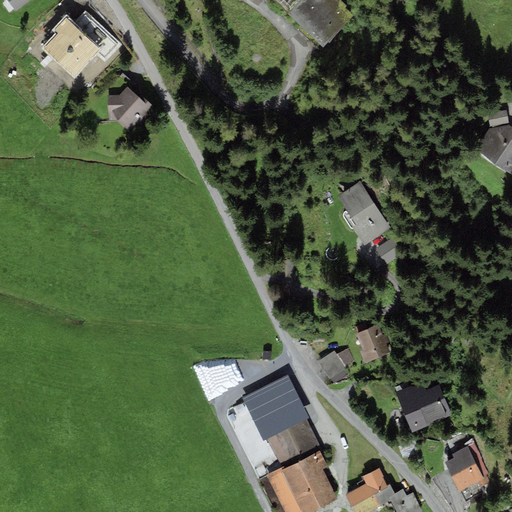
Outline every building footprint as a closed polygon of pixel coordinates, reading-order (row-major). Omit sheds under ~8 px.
[(6,0),(16,12),(29,0),(6,0)] [(329,44),(353,15),(344,8),(347,6),(340,0),(274,0),(289,12),(287,14),(323,48),(328,42),(329,44)] [(122,45),(85,10),(74,22),(66,14),(51,31),(55,34),(42,48),(73,78),(96,54),(105,62),(122,45)] [(152,105),(142,96),(140,98),(127,87),(120,95),(107,95),(109,121),(118,121),(129,131),(152,105)] [(490,127),(509,123),(506,110),(487,114),(490,127)] [(475,149),(511,174),(511,126),(509,124),(489,128),(475,149)] [(390,228),(359,181),(338,195),(357,225),(352,228),(364,246),(369,242),(390,228)] [(392,238),(375,249),(386,265),(403,255),(392,238)] [(383,336),(378,325),(357,334),(363,350),(360,352),(365,364),(368,362),(390,353),(386,343),(389,342),(386,335),(383,336)] [(347,369),(345,366),(354,360),(347,349),(337,355),(334,351),(318,361),(330,380),(331,380),(345,371),(347,369)] [(345,371),(331,380),(334,384),(348,375),(345,371)] [(309,418),(287,375),(241,398),(263,441),(267,439),(306,419),(309,418)] [(396,393),(412,433),(452,416),(439,385),(426,391),(422,381),(396,393)] [(319,451),(322,450),(306,419),(267,439),(282,468),(284,467),(284,469),(319,451)] [(484,479),(483,477),(489,474),(473,443),(467,446),(452,454),(454,458),(445,463),(459,491),(484,479)] [(282,468),(266,476),(284,511),(314,511),(338,500),(322,469),(327,466),(319,451),(284,469),(284,467),(282,468)] [(379,467),(361,477),(363,480),(357,484),(359,487),(345,495),(354,511),(369,511),(391,501),(389,497),(395,494),(390,484),(387,486),(382,477),(384,477),(379,467)] [(403,490),(395,494),(389,497),(391,501),(396,511),(422,511),(413,493),(406,496),(403,490)]
